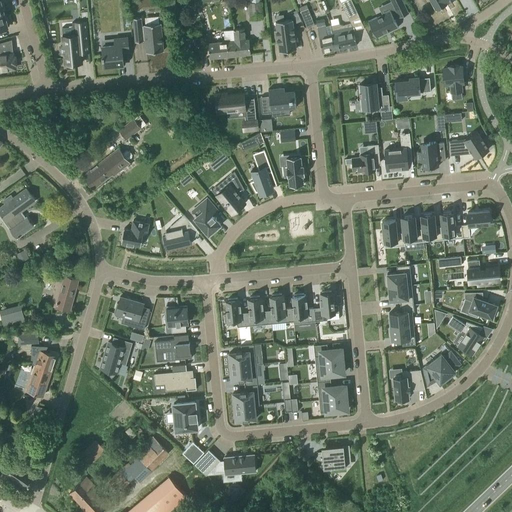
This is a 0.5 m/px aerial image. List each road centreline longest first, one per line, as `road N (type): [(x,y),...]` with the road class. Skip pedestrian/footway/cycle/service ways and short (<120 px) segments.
road 1 (residential): [(206,281),(225,435),(366,423)]
road 2 (unclassified): [(312,64),(47,88)]
road 3 (residential): [(34,511),(99,274)]
road 4 (residential): [(366,423),(421,412),(465,384),(497,345),(511,309)]
road 5 (residential): [(511,229),(487,185),(344,199)]
road 6 (residential): [(99,274),(98,249),(76,197),(0,127)]
road 7 (unclassified): [(466,39),(433,37),(312,64)]
road 8 (residential): [(349,268),(366,423)]
road 9 (residential): [(216,281),(217,258),(237,225),(275,205),(322,200)]
road 10 (residential): [(322,200),(312,64)]
road 11 (residential): [(216,281),(349,268)]
